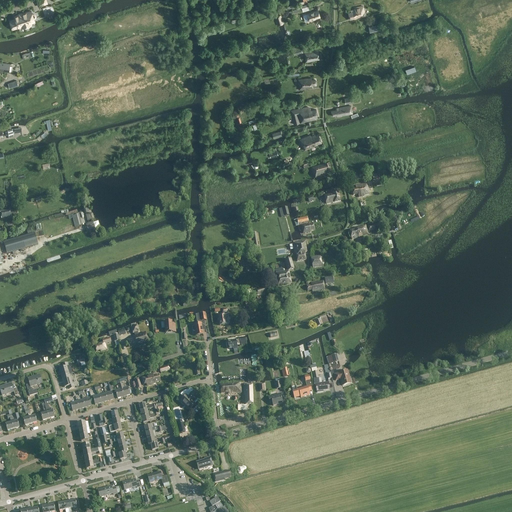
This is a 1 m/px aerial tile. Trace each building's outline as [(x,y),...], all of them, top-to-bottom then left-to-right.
[(365,16),(363,6),(354,8),(355,9),(352,10),(351,11),(351,12),(348,13),(349,19),(365,16)] [(50,8),(44,11),(46,17),(53,14),(50,8)] [(320,17),(318,10),(307,14),(309,21),(320,17)] [(13,29),(22,26),(22,27),(31,25),(30,23),(34,22),(33,20),(34,19),(34,18),(34,17),(34,16),(34,15),(33,15),(32,14),(31,12),(15,17),(16,19),(10,21),(13,29)] [(281,16),(275,17),(278,26),(283,24),(281,16)] [(292,48),(294,55),(302,53),(301,47),(297,48),(296,47),(292,48)] [(319,59),(317,50),(304,52),(306,62),(312,61),(313,60),(319,59)] [(0,70),(9,72),(10,64),(0,62),(0,70)] [(310,89),(310,88),(312,88),(312,85),(316,85),(315,80),(312,80),(311,78),(298,80),(299,90),(308,89),(310,89)] [(7,83),(9,89),(18,86),(16,80),(7,83)] [(349,97),(344,98),(345,104),(353,103),(352,95),(348,96),(349,97)] [(336,117),(349,115),(352,114),(351,106),(337,109),(336,109),(336,110),(331,111),(332,116),(335,116),(336,115),(336,117)] [(317,116),(316,109),(311,111),(310,108),(307,107),(291,111),(294,124),(299,123),(297,115),(298,114),(300,122),(310,120),(316,119),(315,116),(317,116)] [(14,136),(13,128),(5,130),(6,137),(14,136)] [(274,139),(282,137),(280,131),(272,134),(274,139)] [(321,142),(319,135),(315,136),(315,135),(308,138),(307,136),(299,140),(304,150),(317,145),(317,144),(321,142)] [(276,150),(276,148),(272,149),(273,151),(269,152),(270,158),(278,155),(276,150)] [(324,176),(332,173),(329,164),(324,166),(322,165),(322,166),(311,169),(315,179),(324,176)] [(369,194),(366,184),(356,186),(357,189),(352,190),(352,191),(353,195),(358,194),(359,197),(364,196),(364,195),(369,194)] [(340,201),(338,192),(332,193),(324,195),(326,204),(334,202),(340,201)] [(11,217),(14,216),(18,216),(16,207),(9,209),(10,211),(1,213),(2,219),(11,217)] [(72,216),(75,227),(80,226),(77,214),(72,216)] [(94,229),(93,222),(86,224),(88,231),(94,229)] [(314,230),(313,225),(309,226),(309,225),(301,226),(303,234),(310,232),(310,231),(314,230)] [(368,235),(365,226),(354,229),(354,230),(349,231),(352,240),(356,239),(355,237),(368,235)] [(34,233),(3,243),(7,254),(38,245),(34,233)] [(306,252),(304,241),(293,244),(294,253),(295,253),(297,262),(306,260),(305,253),(306,252)] [(322,267),(320,256),(311,258),(313,268),(322,267)] [(293,269),(293,266),(291,260),(285,261),(287,271),(293,269)] [(275,270),(276,275),(278,286),(290,283),(288,272),(283,273),(283,270),(281,270),(281,269),(275,270)] [(324,289),(323,281),(311,284),(311,285),(307,286),(307,291),(312,290),(312,292),(324,289)] [(198,324),(203,323),(202,321),(206,321),(205,313),(203,314),(196,315),(198,324)] [(322,325),(328,322),(326,315),(320,318),(322,325)] [(165,322),(165,333),(176,332),(175,324),(172,324),(172,322),(165,322)] [(194,332),(195,331),(195,336),(203,335),(202,327),(201,327),(200,325),(199,325),(198,324),(197,324),(194,325),(194,326),(193,326),(192,327),(193,331),(194,332)] [(134,339),(127,341),(129,347),(135,345),(136,347),(148,343),(145,333),(138,335),(137,332),(139,332),(137,326),(131,328),(133,333),(134,333),(135,336),(133,337),(134,339)] [(105,350),(104,347),(106,347),(104,343),(110,341),(111,341),(110,338),(105,339),(102,340),(103,343),(98,344),(98,345),(95,346),(96,352),(100,351),(100,352),(105,350)] [(229,349),(233,348),(233,350),(238,349),(237,347),(236,345),(239,345),(238,340),(227,342),(229,349)] [(327,357),(329,364),(338,362),(338,359),(337,354),(327,357)] [(59,369),(61,377),(69,375),(67,367),(68,366),(67,363),(62,365),(63,368),(59,369)] [(320,393),(320,391),(329,390),(328,383),(319,384),(319,379),(318,379),(317,371),(313,372),(314,379),(313,379),(314,385),(316,385),(316,391),(317,391),(317,394),(320,393)] [(351,383),(347,371),(338,373),(339,373),(334,375),(335,381),(340,379),(342,386),(351,383)] [(39,375),(27,379),(29,385),(26,386),(29,396),(37,394),(36,390),(31,391),(30,387),(42,383),(39,375)] [(72,385),(69,375),(61,377),(64,387),(68,386),(69,389),(74,388),(73,385),(72,385)] [(152,376),(141,379),(143,384),(146,383),(146,386),(156,383),(160,382),(158,375),(153,377),(152,376)] [(296,387),(291,388),(294,398),(300,396),(301,398),(310,395),(308,392),(312,391),(309,383),(311,383),(309,376),(304,377),(306,384),(307,387),(305,387),(305,386),(300,388),(300,389),(297,390),(296,387)] [(276,389),(281,389),(283,388),(282,379),(279,379),(275,380),(276,383),(275,383),(276,389)] [(241,393),(240,383),(227,384),(227,385),(220,386),(221,393),(228,393),(228,394),(241,393)] [(11,384),(0,387),(0,390),(2,396),(14,392),(15,396),(18,395),(16,389),(13,389),(11,384)] [(122,384),(120,385),(124,397),(130,395),(128,387),(124,388),(122,384)] [(243,396),(245,396),(246,405),(253,404),(252,395),(252,384),(245,384),(243,384),(243,389),(243,392),(243,396)] [(117,398),(124,397),(120,385),(118,386),(119,390),(115,391),(117,398)] [(181,401),(190,410),(191,409),(193,411),(197,407),(199,408),(203,404),(197,399),(199,397),(195,393),(191,389),(183,392),(180,395),(184,398),(181,401)] [(111,392),(105,394),(107,401),(113,400),(111,392)] [(282,403),(280,394),(280,393),(273,395),(273,396),(271,397),(271,396),(268,397),(269,403),(272,402),(273,406),(282,403)] [(105,394),(99,396),(101,403),(107,401),(105,394)] [(95,405),(101,403),(99,396),(93,397),(95,405)] [(89,398),(82,400),(85,408),(91,406),(89,398)] [(82,400),(76,402),(79,410),(85,408),(82,400)] [(72,411),(79,410),(76,402),(70,404),(72,411)] [(48,405),(47,403),(44,404),(44,405),(48,419),(54,418),(52,411),(50,412),(48,405)] [(42,421),(48,419),(44,405),(42,405),(43,409),(44,413),(40,414),(42,421)] [(173,409),(175,421),(181,420),(179,408),(173,409)] [(110,413),(110,414),(108,414),(109,420),(111,420),(118,418),(117,412),(110,413)] [(149,422),(149,419),(155,418),(154,417),(158,416),(157,413),(148,415),(148,416),(141,417),(143,423),(149,422)] [(11,414),(9,415),(10,419),(11,423),(13,430),(19,428),(17,421),(14,422),(13,418),(12,418),(11,414)] [(113,426),(109,427),(110,433),(122,430),(120,424),(113,426)] [(145,432),(146,433),(152,431),(157,430),(157,428),(157,427),(154,427),(153,428),(153,426),(152,425),(151,425),(144,427),(145,432)] [(114,442),(117,442),(117,441),(124,440),(122,434),(116,435),(117,438),(113,439),(114,442)] [(117,448),(119,448),(119,447),(125,446),(124,440),(117,441),(117,442),(118,445),(116,445),(117,448)] [(98,452),(98,449),(95,449),(91,450),(90,450),(83,451),(84,457),(91,456),(90,453),(98,452)] [(196,463),(198,468),(203,467),(204,468),(212,465),(210,457),(204,459),(205,460),(196,463)] [(214,474),(215,480),(224,478),(224,479),(227,478),(227,477),(231,476),(230,470),(214,474)] [(160,472),(147,476),(149,483),(161,480),(162,484),(168,483),(166,476),(161,477),(160,472)] [(140,487),(138,481),(136,482),(135,479),(122,483),(124,490),(136,487),(137,488),(140,487)] [(112,494),(113,495),(113,497),(118,496),(117,494),(115,488),(112,489),(111,486),(97,490),(99,498),(112,494)] [(211,501),(209,502),(212,507),(213,506),(214,508),(212,509),(211,508),(208,509),(210,511),(227,511),(225,506),(223,508),(219,502),(220,502),(217,497),(211,501)]
